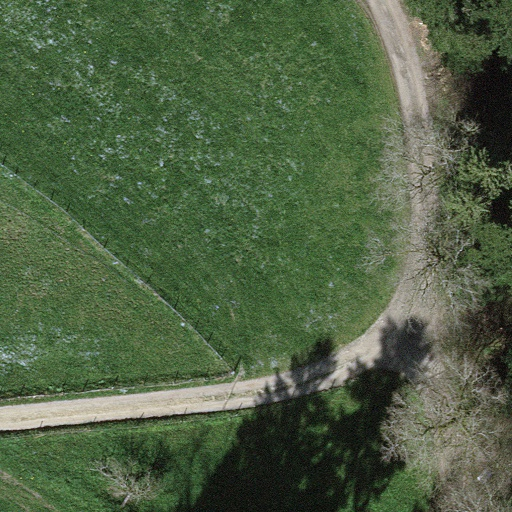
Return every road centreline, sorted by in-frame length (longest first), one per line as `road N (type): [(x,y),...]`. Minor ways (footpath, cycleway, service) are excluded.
road 1 (track): [(384,0),(420,114),(423,192),(419,253),(405,301),(381,336),(345,363),(263,391),(0,423)]
road 2 (track): [(405,301),(434,365),(458,511)]
